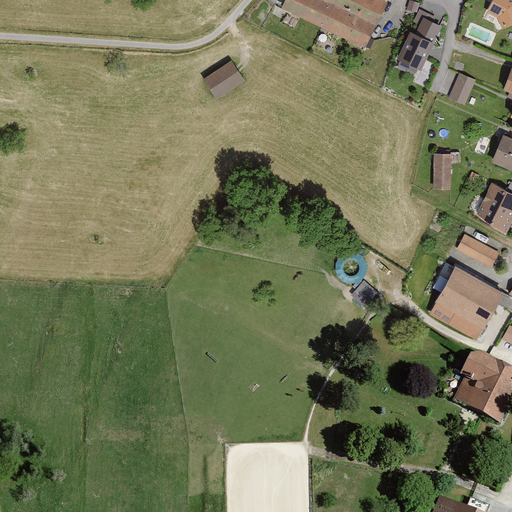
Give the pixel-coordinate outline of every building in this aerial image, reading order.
[(391,0),(289,0),(286,7),(371,45),(391,0)] [(417,10),(420,1),(415,0),(409,0),(407,7),(417,10)] [(511,0),(497,0),(509,6),(499,14),(503,23),(511,20),(511,0)] [(437,41),(414,31),(402,58),(425,68),(437,41)] [(246,77),(233,58),(204,78),(217,97),(246,77)] [(476,78),(459,71),(449,97),(465,103),(476,78)] [(511,140),(503,137),(493,162),(511,169),(511,140)] [(450,154),(435,154),(434,190),(450,190),(450,162),(460,162),(460,152),(450,152),(450,154)] [(479,176),(473,172),(469,179),(475,182),(479,176)] [(511,220),(511,192),(494,183),(478,214),(505,234),(511,220)] [(500,253),(465,234),(457,249),(492,268),(500,253)] [(503,294),(456,267),(430,312),(477,339),(503,294)] [(443,290),(450,275),(441,272),(435,286),(443,290)] [(377,294),(364,282),(353,295),(366,306),(377,294)] [(511,405),(511,366),(477,349),(452,398),(484,414),(503,423),(511,405)] [(480,511),(468,506),(443,495),(436,511),(480,511)]
